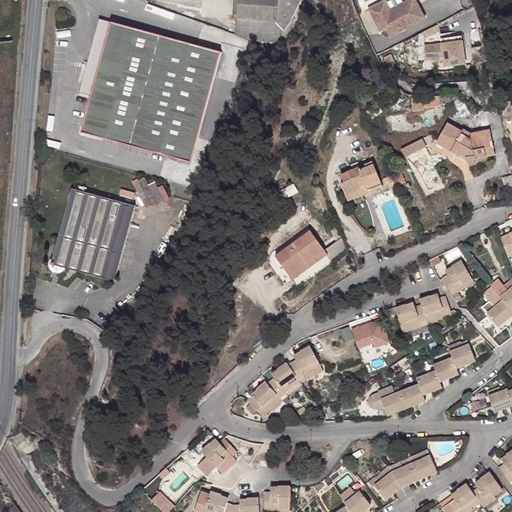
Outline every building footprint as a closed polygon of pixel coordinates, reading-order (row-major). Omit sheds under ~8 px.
[(234,0),(234,17),(273,21),(275,0),(234,0)] [(386,5),(368,13),(378,35),(384,32),(389,41),(425,25),(415,3),(390,14),(386,5)] [(207,87),(218,48),(97,14),(75,93),(88,97),(78,131),(188,162),(204,102),(213,104),(217,90),(207,87)] [(273,21),(234,17),(232,32),(246,37),(271,39),(273,21)] [(462,42),(441,45),(441,46),(426,46),(425,60),(443,60),(444,66),(466,64),(462,42)] [(452,95),(444,96),(444,106),(453,106),(452,95)] [(424,97),(413,99),(415,112),(426,111),(425,109),(442,107),(440,96),(424,98),(424,97)] [(378,103),(367,111),(374,119),(384,112),(378,103)] [(497,155),(492,135),(471,140),(461,136),(463,133),(446,127),(437,148),(467,161),(469,164),(477,162),(477,159),(497,155)] [(422,136),(399,147),(404,156),(426,146),(422,136)] [(439,151),(430,155),(436,167),(445,162),(439,151)] [(366,185),(368,190),(382,183),(371,159),(363,164),(364,167),(360,169),(358,166),(339,175),(342,182),(339,183),(344,195),(366,185)] [(511,171),(503,175),(509,196),(511,195),(511,171)] [(401,172),(391,177),(394,182),(397,189),(407,184),(401,172)] [(158,178),(147,183),(143,175),(133,180),(147,208),(167,198),(158,178)] [(391,177),(391,176),(383,180),(386,186),(388,185),(394,182),(391,177)] [(394,182),(388,185),(391,192),(397,189),(394,182)] [(113,281),(133,206),(84,190),(85,187),(75,184),(73,187),(70,186),(48,263),(113,281)] [(346,200),(368,190),(366,185),(344,195),(346,200)] [(312,233),(277,260),(294,281),(331,256),(327,251),(326,250),(312,233)] [(511,235),(501,239),(508,258),(511,257),(511,235)] [(327,251),(331,256),(335,261),(348,252),(343,238),(326,250),(327,251)] [(461,261),(452,266),(452,267),(445,271),(448,275),(442,278),(452,295),(457,292),(455,288),(472,279),(471,277),(472,276),(469,270),(467,271),(465,267),(461,261)] [(455,288),(457,292),(474,282),(472,279),(455,288)] [(511,309),(511,280),(505,286),(501,281),(493,287),(501,297),(503,301),(511,310),(511,309)] [(457,292),(452,295),(456,302),(462,299),(457,292)] [(420,300),(422,306),(426,320),(444,314),(445,317),(451,315),(450,311),(445,297),(439,299),(437,295),(430,298),(430,297),(420,300)] [(511,311),(511,310),(503,301),(487,313),(498,327),(511,314),(511,311)] [(395,309),(396,311),(402,328),(419,322),(420,325),(427,323),(426,320),(422,306),(415,308),(413,304),(406,306),(405,305),(395,309)] [(427,323),(445,317),(444,314),(426,320),(427,323)] [(352,333),(362,357),(392,344),(382,321),(352,333)] [(419,322),(402,328),(403,332),(420,325),(419,322)] [(469,345),(450,352),(453,358),(456,368),(475,361),(475,360),(469,345)] [(296,360),(288,365),(299,380),(305,377),(304,374),(320,365),(311,347),(301,352),(302,353),(294,357),(296,360)] [(456,368),(453,358),(434,365),(436,371),(440,381),(459,374),(456,368)] [(274,378),(266,384),(279,398),(285,394),(283,391),(290,386),(299,380),(288,365),(287,363),(278,369),(279,370),(272,375),(274,378)] [(304,374),(305,377),(322,369),(320,365),(304,374)] [(417,379),(419,385),(423,394),(442,387),(440,381),(436,371),(417,379)] [(283,391),(285,394),(301,384),(299,380),(290,386),(283,391)] [(255,399),(250,403),(263,418),(268,413),(265,410),(279,398),(266,384),(265,382),(257,389),(258,390),(252,395),(255,399)] [(419,385),(400,392),(406,408),(425,400),(423,394),(419,385)] [(507,389),(506,385),(499,388),(498,387),(486,391),(488,396),(507,389)] [(387,416),(406,408),(400,392),(394,394),(392,388),(391,386),(377,391),(378,393),(372,395),(369,397),(368,399),(367,401),(367,404),(368,406),(370,408),(372,409),(374,410),(377,409),(383,407),(387,416)] [(511,405),(511,403),(508,392),(507,389),(488,396),(494,412),(511,405)] [(359,394),(354,399),(358,403),(363,398),(359,394)] [(268,413),(282,401),(279,398),(265,410),(268,413)] [(210,445),(210,444),(202,452),(208,458),(198,467),(207,477),(217,467),(230,455),(233,457),(238,452),(225,439),(220,443),(216,440),(210,445)] [(428,450),(409,458),(412,464),(430,456),(428,450)] [(504,463),(499,468),(503,473),(510,483),(511,481),(511,476),(511,477),(511,476),(511,450),(507,454),(507,455),(501,460),(504,463)] [(230,455),(217,467),(219,470),(233,457),(230,455)] [(412,464),(419,479),(437,471),(432,459),(430,456),(412,464)] [(409,458),(399,462),(402,468),(412,464),(409,458)] [(399,462),(388,467),(392,472),(402,468),(399,462)] [(392,472),(400,487),(419,479),(412,464),(402,468),(392,472)] [(388,467),(388,466),(368,482),(373,487),(374,486),(392,472),(388,467)] [(166,468),(159,475),(164,479),(170,473),(166,468)] [(385,499),(400,487),(392,472),(374,486),(379,491),(385,499)] [(478,488),(472,492),(479,502),(483,508),(489,504),(487,500),(494,496),(502,489),(490,472),(481,479),(482,480),(475,484),(478,488)] [(454,500),(443,508),(445,511),(464,511),(470,508),(479,502),(472,492),(467,484),(458,491),(459,491),(452,496),(454,500)] [(290,507),(290,486),(279,486),(279,487),(271,487),(271,492),(264,492),(265,511),(271,511),(271,507),(290,507)] [(340,496),(345,504),(357,494),(352,487),(340,496)] [(221,496),(221,495),(211,492),(210,495),(201,493),(195,511),(194,511),(203,511),(204,511),(205,511),(234,511),(234,505),(227,503),(228,499),(221,496)] [(345,504),(347,507),(349,511),(361,511),(371,505),(367,501),(360,492),(357,494),(345,504)] [(452,496),(440,504),(443,508),(454,500),(452,496)] [(496,499),(494,496),(487,500),(489,504),(496,499)] [(241,505),(234,505),(234,511),(259,511),(259,498),(248,499),(248,500),(241,500),(241,505)]
